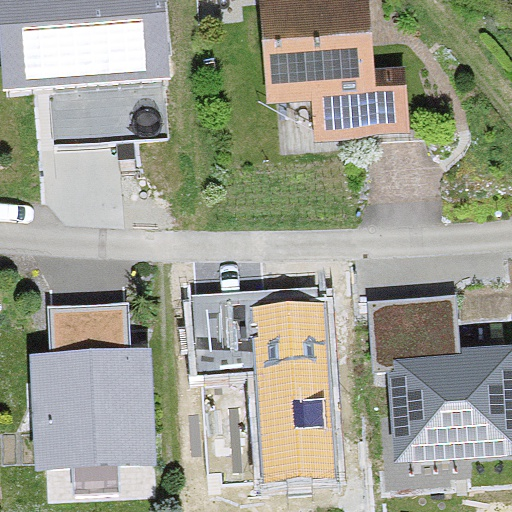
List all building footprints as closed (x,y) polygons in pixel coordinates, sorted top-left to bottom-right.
[(160,0),(1,0),(8,82),(165,71),(160,0)] [(395,80),(360,83),(354,0),(299,4),(299,0),(264,0),(272,101),(313,98),(316,138),(362,135),(362,139),(399,136),(395,80)] [(314,293),(197,300),(201,369),(258,365),(265,479),(335,475),(324,306),(315,306),(314,293)] [(450,306),(369,312),(374,370),(455,364),(450,306)] [(400,464),(511,457),(511,373),(511,364),(395,371),(400,464)] [(42,472),(140,467),(136,365),(37,370),(42,472)]
